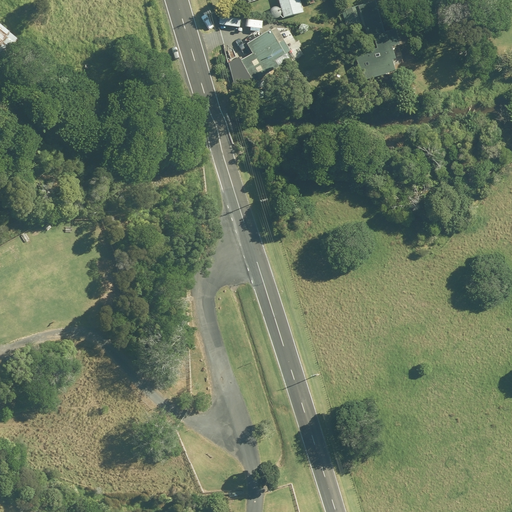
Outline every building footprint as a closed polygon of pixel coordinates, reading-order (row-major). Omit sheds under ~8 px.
[(279,0),(285,18),(305,12),(301,0),(279,0)] [(386,30),(377,1),(359,6),(360,8),(348,12),(356,39),(386,30)] [(284,40),(281,42),(273,29),(249,44),(255,54),(242,62),(254,82),(280,66),(276,60),(291,51),(284,40)] [(401,41),(397,29),(372,37),(379,59),(360,65),(365,81),(397,71),(394,60),(398,59),(393,43),(401,41)] [(0,53),(3,55),(14,41),(0,30),(0,53)]
